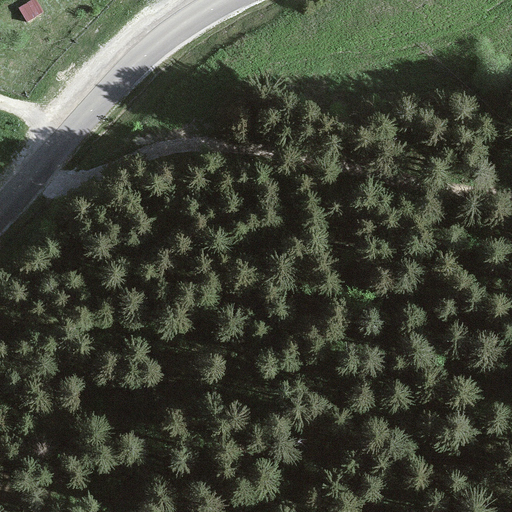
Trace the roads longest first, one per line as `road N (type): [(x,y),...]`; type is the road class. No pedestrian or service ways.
road 1 (track): [(193,138),(511,185)]
road 2 (tertiary): [(226,0),(161,39),(0,206)]
road 3 (track): [(193,138),(48,155)]
